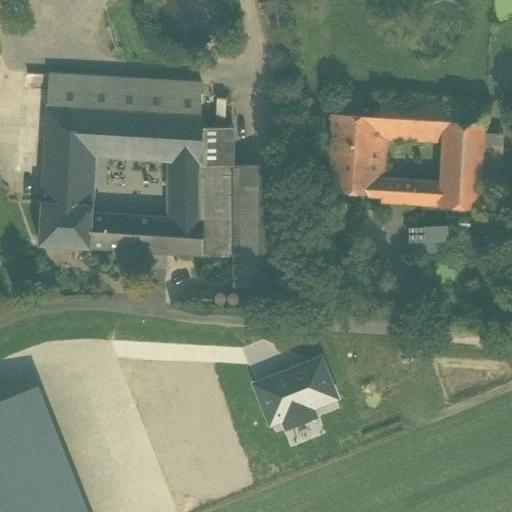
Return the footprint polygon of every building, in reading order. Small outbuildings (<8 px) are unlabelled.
[(158,0),(154,10),(155,23),(160,35),(169,44),(181,49),(194,49),(206,43),(215,34),(220,22),(220,9),(216,0),(158,0)] [(49,75),(47,107),(100,110),(200,116),(202,84),(49,75)] [(427,142),(428,122),(429,101),(379,98),(378,118),(413,120),(412,141),(427,142)] [(485,104),(429,101),(428,122),(442,123),(484,125),(485,104)] [(95,187),(97,157),(100,110),(47,107),(41,203),(93,206),(95,187)] [(200,116),(100,110),(97,157),(108,157),(167,161),(202,164),(202,128),(202,116),(200,116)] [(377,139),(378,118),(333,116),(331,145),(353,147),(352,168),(375,169),(377,139)] [(378,118),(377,139),(388,140),(412,141),(413,120),(378,118)] [(428,122),(427,142),(441,143),(442,123),(428,122)] [(483,133),(484,125),(442,123),(441,143),(439,184),(437,207),(479,209),(481,173),(483,133)] [(233,127),(202,128),(202,164),(233,164),(233,127)] [(483,133),(481,173),(501,175),(503,134),(483,133)] [(388,140),(377,139),(375,169),(384,169),(386,169),(388,140)] [(377,203),(382,203),(383,180),(384,169),(375,169),(352,168),(353,147),(331,145),(328,193),(377,196),(377,203)] [(97,157),(95,187),(106,188),(108,157),(97,157)] [(168,253),(203,256),(202,164),(167,161),(167,218),(168,253)] [(251,277),(250,286),(249,307),(299,309),(301,280),(284,279),(283,165),(233,164),(202,164),(203,256),(235,258),(234,277),(251,277)] [(387,204),(400,204),(401,181),(389,181),(387,204)] [(400,204),(437,207),(439,184),(401,181),(400,204)] [(38,246),(90,249),(92,213),(93,206),(41,203),(38,246)] [(90,249),(153,253),(153,217),(92,213),(90,249)] [(153,253),(168,253),(167,218),(153,217),(153,253)] [(448,226),(409,227),(409,244),(411,243),(438,243),(449,242),(448,226)] [(438,254),(438,243),(411,243),(411,254),(438,254)] [(238,307),(249,307),(250,286),(239,286),(238,307)] [(215,294),(194,293),(193,304),(214,306),(215,294)] [(219,303),(222,304),(224,302),(226,300),(226,297),(225,295),(223,293),(220,293),(217,294),(216,297),(216,299),(217,302),(219,303)] [(320,361),(256,386),(271,423),(284,418),(288,429),(314,418),(310,407),(334,398),(320,361)] [(87,511),(38,388),(13,397),(57,511),(87,511)] [(0,511),(57,511),(13,397),(0,402),(0,511)]
